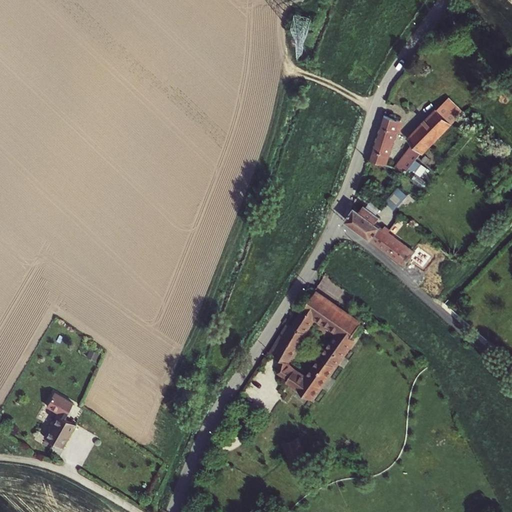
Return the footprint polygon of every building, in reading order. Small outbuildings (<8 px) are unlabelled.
[(405,165),(415,168),(429,150),(470,113),(456,98),(419,135),(423,140),(405,165)] [(377,155),(393,160),(408,116),(392,111),(377,155)] [(385,201),(395,209),(408,193),(398,185),(385,201)] [(388,221),(382,217),(386,211),(371,200),(367,206),(364,204),(355,216),(378,233),(388,221)] [(388,221),(378,233),(399,249),(409,237),(388,221)] [(422,247),(409,237),(399,249),(413,260),(422,247)] [(311,398),(360,324),(316,293),(292,328),(287,325),(272,352),(282,358),(289,361),(315,317),(340,334),(310,377),(293,368),(288,375),(285,379),(311,398)] [(288,375),(293,368),(289,361),(282,358),(281,371),(288,375)] [(47,427),(65,437),(77,415),(60,405),(47,427)] [(307,436),(292,441),(300,465),(315,459),(311,448),(313,448),(313,447),(311,447),(307,436)]
